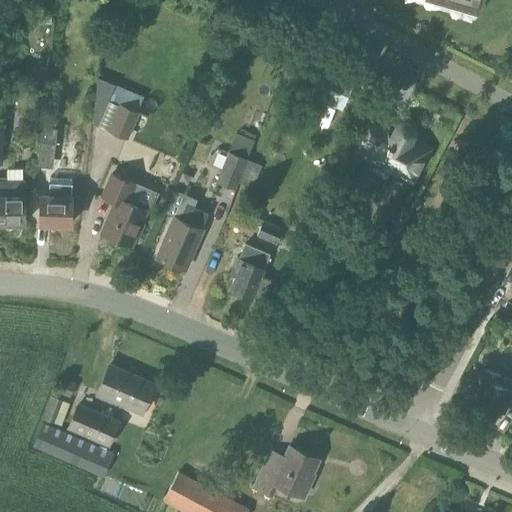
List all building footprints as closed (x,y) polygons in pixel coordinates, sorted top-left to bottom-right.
[(443,0),(475,9),(477,0),(478,1),(478,0),(443,0)] [(219,33),(230,49),(241,41),(230,25),(219,33)] [(309,95),(342,109),(355,79),(322,65),(309,95)] [(48,68),(34,66),(30,84),(45,87),(48,68)] [(119,103),(107,131),(127,139),(139,111),(119,103)] [(395,128),(393,132),(386,128),(385,131),(367,121),(357,141),(375,150),(370,160),(412,182),(429,150),(411,141),(413,137),(414,136),(414,134),(414,132),(414,130),(413,129),(412,127),(411,126),(410,125),(408,124),(407,123),(405,123),(403,123),(402,123),(400,123),(398,124),(397,125),(396,127),(395,128)] [(52,169),(57,129),(41,127),(36,167),(52,169)] [(237,183),(247,159),(228,152),(216,182),(235,189),(237,183)] [(0,223),(24,223),(24,196),(24,180),(22,180),(22,170),(7,170),(8,180),(0,180),(0,223)] [(115,203),(102,234),(130,246),(135,236),(139,235),(143,226),(141,223),(146,210),(131,203),(129,198),(135,184),(112,174),(102,197),(115,203)] [(49,197),(41,196),(40,224),(70,225),(72,184),(49,183),(49,197)] [(177,218),(174,216),(156,257),(185,270),(202,229),(201,228),(208,213),(186,204),(180,216),(177,218)] [(255,217),(241,211),(240,211),(235,222),(253,229),(258,219),(255,217)] [(276,244),(282,229),(263,221),(257,236),(276,244)] [(235,276),(230,289),(252,299),(253,296),(264,300),(271,281),(261,277),(264,269),(263,268),(269,254),(245,244),(239,258),(237,257),(230,274),(235,276)] [(154,384),(109,364),(96,393),(142,413),(154,384)] [(511,381),(482,368),(469,398),(504,413),(510,399),(511,399),(511,381)] [(75,383),(61,377),(55,392),(69,397),(75,383)] [(42,418),(61,425),(69,403),(50,396),(42,418)] [(118,422),(78,404),(68,427),(108,445),(118,422)] [(113,454),(46,425),(36,447),(103,476),(113,454)] [(319,459),(289,445),(280,466),(266,460),(254,486),(272,494),(277,483),(304,495),(314,474),(312,473),(319,459)] [(246,511),(248,509),(177,471),(163,500),(185,511),(246,511)]
